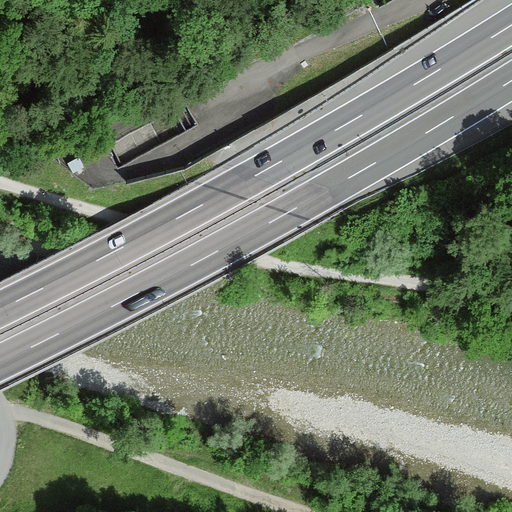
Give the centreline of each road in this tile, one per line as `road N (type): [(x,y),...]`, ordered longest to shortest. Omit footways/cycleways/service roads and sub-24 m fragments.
road 1 (motorway): [(511,24),(227,190),(0,308)]
road 2 (motorway): [(0,362),(288,211),(511,80)]
road 3 (track): [(511,298),(268,260),(0,181)]
road 4 (track): [(0,408),(301,511)]
